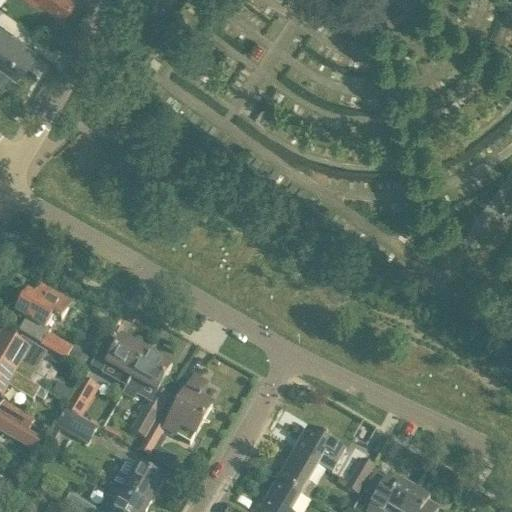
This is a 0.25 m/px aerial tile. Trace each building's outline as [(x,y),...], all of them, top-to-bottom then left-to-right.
[(36,0),(59,16),(70,0),(36,0)] [(0,66),(17,78),(35,53),(0,28),(0,66)] [(28,294),(16,314),(26,319),(18,334),(41,347),(48,335),(49,336),(50,333),(46,330),(54,316),(62,321),(72,303),(42,286),(35,298),(28,294)] [(48,335),(41,347),(82,371),(88,360),(72,350),(73,350),(49,336),(48,335)] [(2,339),(0,342),(0,368),(24,382),(25,381),(26,382),(30,385),(47,356),(21,341),(17,348),(2,339)] [(126,390),(146,354),(121,339),(100,375),(126,390)] [(157,394),(171,368),(146,354),(126,390),(122,397),(133,404),(143,387),(157,394)] [(211,380),(242,396),(250,380),(219,364),(211,380)] [(0,368),(0,400),(1,401),(8,389),(19,395),(33,404),(35,400),(42,404),(48,395),(40,391),(30,385),(26,382),(25,381),(24,382),(0,368)] [(196,437),(213,408),(197,399),(206,384),(195,378),(165,431),(176,437),(181,429),(196,437)] [(51,395),(67,405),(72,395),(57,386),(51,395)] [(78,419),(92,394),(80,388),(66,412),(78,419)] [(28,433),(34,422),(2,404),(0,408),(0,416),(28,433)] [(141,444),(157,416),(145,409),(131,433),(133,434),(131,438),(141,444)] [(78,419),(66,412),(56,429),(89,448),(98,431),(78,419)] [(42,442),(0,418),(0,433),(17,444),(20,438),(38,449),(42,442)] [(339,462),(346,451),(307,429),(293,453),(318,467),(325,454),(339,462)] [(151,459),(163,439),(150,431),(138,451),(151,459)] [(308,502),(315,489),(308,485),(318,467),(293,453),(276,482),(301,496),(300,497),(308,502)] [(361,487),(373,467),(363,461),(351,482),(361,487)] [(148,507),(162,482),(127,462),(113,488),(148,507)] [(397,487),(387,481),(374,473),(363,492),(375,500),(367,511),(403,511),(415,492),(400,483),(397,487)] [(261,511),(291,511),(300,497),(301,496),(276,482),(260,511),(261,511)] [(357,495),(361,487),(351,482),(346,489),(357,495)] [(145,511),(148,507),(113,488),(99,511),(145,511)] [(437,511),(438,511),(427,505),(430,501),(415,492),(403,511),(437,511)] [(69,511),(94,511),(95,511),(69,496),(62,508),(69,511)]
